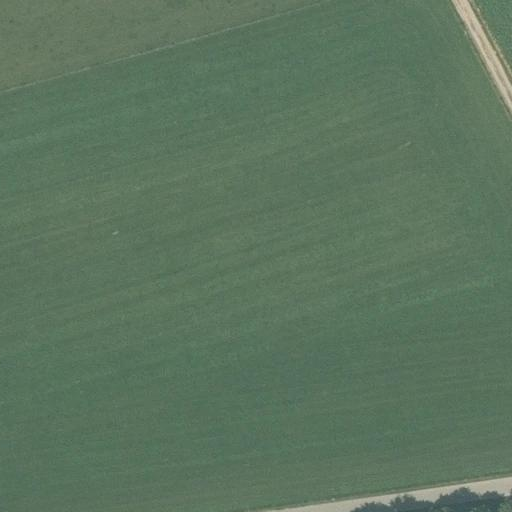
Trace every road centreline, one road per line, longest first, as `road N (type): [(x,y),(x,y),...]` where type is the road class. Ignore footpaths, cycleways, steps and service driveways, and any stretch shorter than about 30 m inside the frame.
road 1 (track): [(511,488),(344,511)]
road 2 (track): [(511,106),(454,0)]
